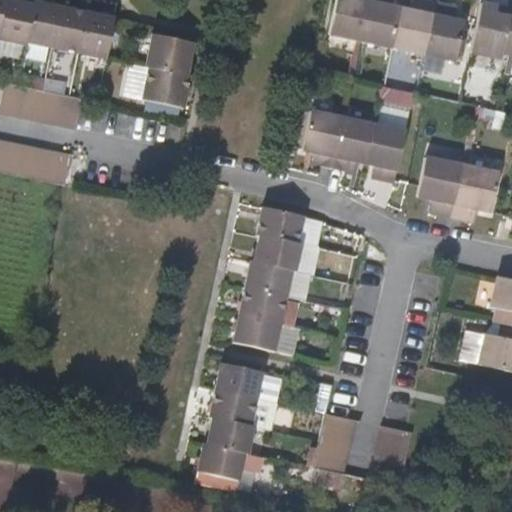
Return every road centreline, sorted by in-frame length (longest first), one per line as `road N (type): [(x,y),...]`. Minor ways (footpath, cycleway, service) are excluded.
road 1 (residential): [(407,245),(333,206),(252,180),(0,128)]
road 2 (residential): [(407,245),(357,468)]
